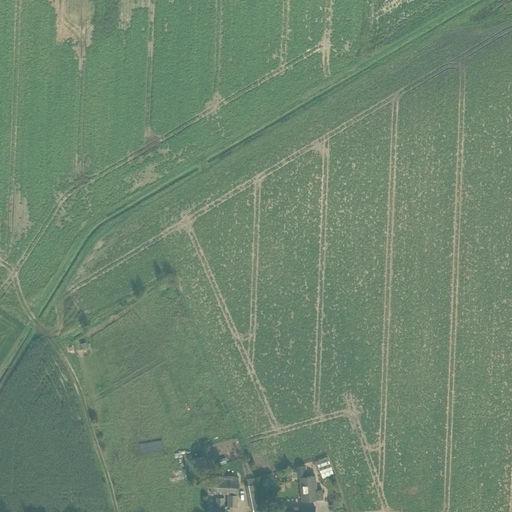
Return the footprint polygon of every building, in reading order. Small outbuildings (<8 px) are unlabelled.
[(305,465),(296,466),(298,477),(299,476),(306,476),(305,465)] [(306,476),(299,476),(301,502),(317,500),(316,489),(317,489),(315,475),(306,476)] [(227,505),(236,506),(237,494),(238,477),(211,476),(210,493),(228,494),(227,505)] [(247,485),(246,485),(251,511),(261,510),(256,483),(255,483),(255,478),(246,479),(247,485)] [(262,479),(261,483),(263,485),(266,486),(269,484),(270,481),(268,478),(265,478),(262,479)] [(208,511),(224,511),(225,507),(223,507),(224,497),(217,497),(216,507),(209,507),(208,511)]
